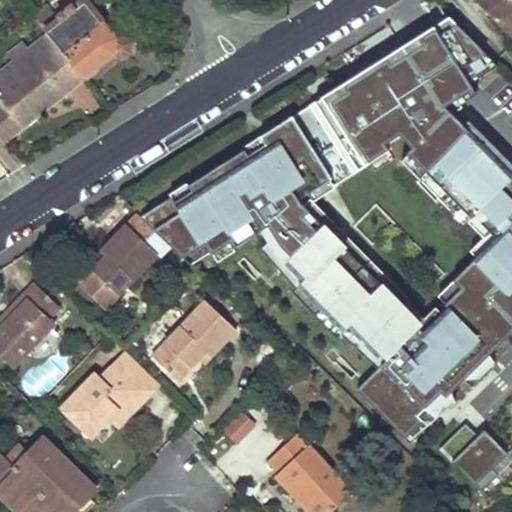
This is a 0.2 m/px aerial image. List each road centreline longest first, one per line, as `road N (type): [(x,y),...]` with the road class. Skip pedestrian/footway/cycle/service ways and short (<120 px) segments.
road 1 (tertiary): [(0,226),(245,74)]
road 2 (tertiary): [(245,74),(360,0)]
